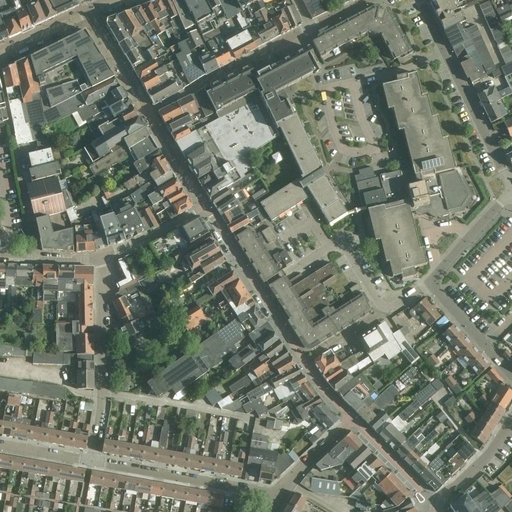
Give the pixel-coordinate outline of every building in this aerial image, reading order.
[(9,0),(3,0),(0,1),(0,15),(0,16),(8,39),(22,32),(9,0)] [(9,0),(22,32),(31,28),(19,0),(9,0)] [(22,0),(34,27),(45,22),(34,0),(22,0)] [(34,0),(45,22),(56,17),(50,7),(47,2),(46,0),(34,0)] [(79,7),(74,0),(61,0),(57,3),(50,7),(56,17),(79,7)] [(169,0),(162,0),(159,1),(164,11),(166,12),(172,22),(169,23),(170,25),(173,29),(175,29),(176,30),(178,29),(173,19),(176,17),(172,8),(173,8),(169,0)] [(181,0),(170,0),(185,30),(196,25),(191,13),(189,15),(181,0)] [(192,0),(181,0),(189,15),(191,13),(196,25),(199,30),(199,29),(202,37),(213,32),(209,24),(216,21),(215,19),(207,23),(205,21),(195,1),(193,2),(192,0)] [(204,0),(192,0),(193,2),(195,1),(205,21),(207,23),(215,19),(213,16),(204,0)] [(216,0),(204,0),(213,16),(215,19),(216,21),(218,25),(227,20),(216,0)] [(234,0),(216,0),(227,20),(236,16),(238,14),(235,9),(238,7),(234,0)] [(248,0),(234,0),(238,7),(235,9),(238,14),(242,13),(242,14),(245,18),(249,16),(252,22),(254,21),(255,20),(253,15),(255,14),(248,0)] [(248,0),(255,14),(258,13),(264,11),(260,1),(259,0),(248,0)] [(270,22),(278,37),(301,25),(290,0),(274,7),(266,10),(264,11),(258,13),(264,25),(270,22)] [(320,0),(303,0),(302,1),(312,20),(327,12),(320,0)] [(430,0),(430,3),(438,20),(452,13),(445,0),(430,0)] [(460,10),(466,7),(463,0),(445,0),(452,13),(460,10)] [(164,11),(159,1),(141,8),(157,38),(165,34),(167,33),(169,36),(172,34),(179,45),(169,51),(172,56),(174,55),(177,60),(176,61),(177,62),(182,71),(181,72),(189,86),(197,81),(185,58),(190,55),(191,55),(189,52),(188,52),(180,38),(176,30),(175,29),(173,29),(170,25),(169,23),(172,22),(166,12),(164,11)] [(481,11),(491,7),(489,2),(479,6),(481,11)] [(507,5),(496,10),(498,16),(501,22),(511,16),(511,15),(508,7),(507,5)] [(484,16),(493,12),(491,7),(481,11),(484,16)] [(155,53),(163,49),(157,38),(141,8),(131,12),(145,39),(151,49),(154,54),(155,53)] [(312,42),(320,58),(368,32),(367,31),(368,31),(374,33),(381,10),(376,8),(312,42)] [(412,53),(411,50),(408,52),(387,12),(381,10),(374,33),(381,35),(380,36),(393,61),(399,58),(402,64),(412,59),(410,55),(412,53)] [(460,10),(452,13),(438,20),(442,28),(453,51),(462,46),(461,44),(466,41),(458,25),(465,22),(464,18),(460,10)] [(117,16),(129,38),(132,44),(136,51),(137,52),(139,56),(146,52),(149,50),(151,49),(145,39),(131,12),(117,16)] [(486,21),(495,17),(493,12),(484,16),(486,21)] [(239,38),(247,54),(255,49),(247,35),(244,30),(250,27),(249,25),(248,23),(242,14),(242,13),(238,14),(236,16),(238,19),(236,20),(242,30),(236,33),(237,34),(236,35),(239,38)] [(255,49),(278,37),(270,22),(264,25),(258,13),(255,14),(253,15),(255,20),(254,21),(252,22),(251,22),(252,24),(249,25),(250,27),(244,30),(247,35),(255,49)] [(0,42),(8,39),(0,16),(0,15),(0,42)] [(107,24),(118,44),(123,41),(129,38),(117,16),(107,20),(106,24),(107,24)] [(488,26),(498,22),(495,17),(486,21),(488,26)] [(490,31),(500,27),(498,22),(488,26),(490,31)] [(469,35),(478,30),(476,26),(466,30),(469,35)] [(492,36),(502,32),(500,27),(490,31),(492,36)] [(217,30),(213,32),(202,37),(218,69),(234,60),(227,46),(226,46),(224,41),(217,30)] [(471,40),(480,35),(478,30),(469,35),(471,40)] [(38,94),(43,113),(80,96),(80,95),(114,78),(85,31),(46,50),(56,72),(47,76),(39,80),(35,81),(36,86),(37,85),(38,88),(37,88),(38,92),(38,94)] [(195,31),(180,38),(188,52),(189,52),(202,46),(195,31)] [(495,41),(504,37),(502,32),(492,36),(495,41)] [(227,46),(234,60),(247,54),(239,38),(236,35),(224,41),(226,46),(227,46)] [(473,45),(483,41),(480,35),(471,40),(473,45)] [(497,46),(506,42),(504,37),(495,41),(497,46)] [(123,41),(118,44),(125,56),(136,51),(132,44),(129,38),(123,41)] [(475,50),(485,45),(483,41),(473,45),(475,50)] [(499,51),(509,47),(506,42),(497,46),(499,51)] [(477,55),(487,50),(485,45),(475,50),(477,55)] [(501,56),(511,52),(509,47),(499,51),(501,56)] [(254,78),(248,81),(254,93),(257,91),(263,105),(276,130),(281,128),(279,124),(296,116),(293,110),(294,110),(289,100),(289,101),(286,96),(282,98),(280,91),(313,73),(314,74),(320,71),(308,48),(281,63),(281,62),(270,68),(270,69),(254,77),(254,78)] [(165,53),(163,49),(155,53),(154,54),(151,49),(149,50),(146,52),(139,56),(137,52),(136,51),(125,56),(134,72),(154,61),(166,55),(165,53)] [(45,72),(47,76),(56,72),(46,50),(39,53),(44,68),(45,72)] [(206,50),(201,52),(204,58),(198,60),(197,61),(205,76),(216,70),(209,55),(208,55),(206,50)] [(489,55),(487,50),(477,55),(480,60),(489,55)] [(169,51),(165,53),(166,55),(154,61),(134,72),(139,80),(158,71),(161,70),(170,65),(177,62),(176,61),(171,64),(168,58),(172,56),(169,51)] [(503,61),(511,57),(511,54),(511,52),(501,56),(503,61)] [(39,80),(47,76),(45,72),(44,68),(39,53),(29,58),(35,81),(39,80)] [(191,55),(190,55),(185,58),(197,81),(205,76),(197,61),(198,60),(195,53),(194,54),(191,55)] [(491,60),(489,55),(480,60),(482,65),(491,60)] [(471,84),(479,80),(478,79),(475,71),(470,60),(469,60),(467,56),(461,60),(463,63),(460,65),(467,79),(469,79),(471,84)] [(506,66),(511,63),(511,57),(503,61),(506,66)] [(36,86),(35,81),(29,58),(15,65),(19,85),(16,86),(17,91),(18,91),(26,123),(27,123),(32,142),(36,141),(39,153),(50,150),(48,139),(40,140),(38,129),(45,127),(45,123),(43,113),(38,94),(38,92),(37,88),(38,88),(37,85),(36,86)] [(494,65),(491,60),(482,65),(484,69),(494,65)] [(177,62),(170,65),(173,70),(176,75),(175,76),(182,90),(189,86),(181,72),(182,71),(177,62)] [(511,63),(506,66),(500,68),(505,78),(511,74),(511,63)] [(16,146),(19,145),(32,142),(27,123),(26,123),(18,91),(17,91),(16,86),(19,85),(15,65),(2,72),(7,95),(14,127),(16,146)] [(139,80),(145,92),(160,84),(157,79),(173,70),(170,65),(161,70),(158,71),(139,80)] [(496,70),(494,65),(484,69),(486,74),(496,70)] [(203,90),(200,92),(205,102),(207,101),(209,100),(219,119),(223,127),(228,124),(225,116),(253,100),(257,108),(263,105),(257,91),(254,93),(248,81),(254,78),(254,77),(254,76),(249,67),(239,72),(239,73),(235,75),(234,75),(224,80),(204,91),(203,90)] [(482,67),(475,71),(478,79),(486,76),(482,67)] [(503,75),(500,69),(491,73),(493,78),(503,75)] [(179,92),(182,90),(175,76),(176,75),(173,70),(157,79),(160,84),(168,98),(179,92)] [(369,211),(370,213),(377,241),(382,240),(387,263),(390,262),(394,277),(400,276),(401,280),(413,278),(411,269),(424,266),(420,250),(417,250),(408,214),(410,213),(419,211),(420,215),(425,213),(424,209),(428,208),(430,216),(435,219),(448,215),(448,213),(461,210),(470,196),(461,177),(463,176),(459,168),(454,169),(455,170),(452,170),(445,139),(440,140),(434,118),(429,119),(424,96),(419,97),(413,74),(407,76),(406,75),(395,78),(396,83),(383,86),(389,110),(394,109),(400,131),(405,130),(414,167),(412,167),(412,170),(410,170),(406,168),(404,172),(400,173),(400,171),(379,177),(379,178),(375,179),(372,168),(358,171),(359,175),(354,177),(363,213),(369,211)] [(43,113),(45,123),(87,107),(110,98),(109,94),(120,89),(114,78),(80,95),(80,96),(43,113)] [(153,106),(168,98),(160,84),(145,92),(153,106)] [(488,90),(477,95),(483,108),(499,100),(493,88),(488,90)] [(72,115),(79,128),(87,125),(90,123),(88,120),(91,118),(90,116),(101,111),(101,110),(106,108),(126,98),(120,89),(109,94),(110,98),(87,107),(45,123),(45,127),(47,127),(72,115)] [(200,92),(190,97),(197,109),(200,107),(206,118),(213,114),(207,101),(205,102),(200,92)] [(197,109),(190,97),(176,104),(184,118),(188,116),(189,118),(198,113),(197,109)] [(90,116),(91,118),(102,112),(105,117),(103,118),(103,119),(94,125),(95,127),(112,118),(117,116),(132,109),(127,99),(126,98),(106,108),(101,110),(101,111),(90,116)] [(491,124),(500,120),(502,119),(501,117),(506,115),(503,109),(498,111),(495,103),(499,101),(499,100),(483,108),(491,124)] [(184,118),(176,104),(158,113),(166,127),(184,118)] [(228,124),(223,127),(227,133),(232,131),(246,157),(279,136),(276,130),(272,122),(264,106),(263,105),(257,108),(228,124)] [(95,127),(94,125),(92,126),(90,123),(87,125),(79,128),(81,131),(88,128),(91,133),(98,129),(102,137),(137,117),(132,109),(117,116),(112,118),(95,127)] [(183,134),(190,130),(195,128),(202,124),(199,117),(191,121),(189,118),(188,116),(184,118),(166,127),(171,136),(181,130),(183,134)] [(302,180),(261,206),(271,222),(278,217),(278,216),(288,210),(289,211),(296,206),(296,205),(301,202),(301,203),(308,198),(303,190),(308,187),(331,223),(347,213),(323,177),(324,176),(320,169),(321,168),(296,116),(279,124),(281,128),(304,176),(300,177),(302,180)] [(110,154),(110,153),(125,145),(123,140),(143,127),(137,117),(102,137),(103,138),(84,149),(93,163),(110,154)] [(511,118),(503,122),(492,127),(495,132),(506,127),(509,133),(498,139),(500,143),(511,138),(511,137),(511,118)] [(197,132),(175,144),(184,159),(211,143),(210,143),(211,142),(227,133),(223,127),(219,119),(197,132)] [(110,153),(116,162),(131,154),(128,149),(149,136),(143,127),(123,140),(125,145),(110,153)] [(171,136),(175,144),(197,132),(195,128),(190,130),(183,134),(181,130),(171,136)] [(211,143),(184,159),(197,180),(210,173),(211,174),(212,175),(227,166),(228,167),(210,178),(213,182),(203,189),(205,192),(209,200),(226,188),(236,182),(240,180),(253,172),(254,172),(255,171),(246,157),(232,131),(227,133),(211,142),(210,143),(211,143)] [(131,156),(135,163),(140,160),(157,149),(155,146),(155,147),(149,136),(128,149),(131,154),(116,162),(103,168),(104,171),(131,156)] [(52,162),(60,158),(59,148),(50,150),(52,162)] [(138,173),(150,166),(153,164),(152,162),(161,156),(157,150),(157,149),(140,160),(135,163),(135,164),(133,165),(138,173)] [(51,162),(52,162),(50,150),(39,153),(28,155),(29,159),(39,155),(41,165),(51,162)] [(92,174),(103,168),(116,162),(110,153),(110,154),(111,155),(89,168),(90,168),(89,169),(92,174)] [(29,159),(31,168),(41,165),(39,155),(29,159)] [(154,172),(166,165),(161,156),(152,162),(153,164),(150,166),(154,172)] [(55,173),(56,177),(60,176),(58,163),(61,163),(60,158),(52,162),(55,173)] [(275,170),(282,166),(278,158),(270,162),(275,170)] [(55,173),(52,162),(51,162),(41,165),(31,168),(32,170),(28,171),(30,176),(39,174),(41,180),(56,177),(55,173)] [(150,166),(138,173),(140,175),(125,185),(128,191),(137,185),(139,189),(152,181),(153,182),(170,171),(166,165),(154,172),(150,166)] [(158,189),(175,178),(170,171),(153,182),(152,181),(139,189),(134,192),(135,193),(131,196),(131,197),(135,204),(147,197),(159,190),(158,189)] [(231,196),(246,187),(258,179),(253,172),(240,180),(226,188),(209,200),(214,207),(231,196)] [(41,180),(39,174),(30,176),(31,182),(41,180)] [(198,182),(203,189),(213,182),(210,178),(209,176),(198,182)] [(26,186),(35,220),(35,219),(35,220),(66,212),(65,209),(63,202),(60,192),(60,190),(57,181),(58,181),(57,178),(26,186)] [(181,189),(176,180),(159,190),(147,197),(149,201),(137,207),(140,213),(148,208),(152,206),(174,194),(174,193),(181,189)] [(220,216),(239,205),(247,200),(241,190),(246,187),(231,196),(214,207),(220,216)] [(252,197),(254,201),(268,193),(265,188),(252,197)] [(65,209),(75,204),(69,189),(60,192),(63,202),(65,209)] [(187,198),(181,189),(174,193),(174,194),(152,206),(156,215),(187,198)] [(118,223),(126,242),(149,230),(146,225),(143,219),(140,221),(134,209),(137,207),(135,204),(131,197),(110,207),(113,215),(118,223)] [(105,198),(101,200),(106,210),(110,208),(105,198)] [(168,214),(171,219),(192,207),(187,198),(156,215),(159,219),(168,214)] [(75,204),(65,209),(66,212),(70,223),(76,220),(78,219),(73,208),(76,206),(75,204)] [(227,227),(245,216),(239,205),(220,216),(221,216),(227,227)] [(148,208),(140,213),(143,219),(146,225),(149,230),(157,226),(153,217),(149,210),(148,208)] [(231,234),(249,224),(247,219),(248,218),(249,219),(255,215),(256,217),(257,216),(261,223),(266,220),(263,215),(259,209),(245,216),(227,227),(231,234)] [(92,237),(96,251),(107,248),(99,220),(98,219),(98,218),(97,218),(94,212),(91,213),(98,232),(92,234),(90,226),(92,237)] [(126,242),(118,223),(113,215),(98,219),(99,220),(107,248),(126,242)] [(39,241),(41,251),(53,252),(56,252),(52,235),(49,217),(35,220),(40,241),(39,241)] [(165,217),(157,220),(161,229),(169,225),(165,217)] [(160,262),(166,258),(208,235),(199,218),(165,236),(169,244),(154,252),(160,262)] [(84,227),(85,252),(96,251),(92,237),(90,226),(84,227)] [(76,253),(85,252),(84,227),(75,227),(75,237),(76,253)] [(263,236),(272,230),(269,227),(261,232),(263,236)] [(234,238),(241,250),(256,240),(249,229),(234,238)] [(52,235),(56,252),(73,253),(73,234),(73,230),(52,235)] [(269,245),(274,241),(277,239),(272,230),(263,236),(269,245)] [(171,267),(179,262),(214,243),(209,234),(208,235),(166,258),(171,267)] [(262,245),(265,243),(259,234),(256,235),(262,245)] [(165,236),(150,245),(154,252),(169,244),(165,236)] [(263,252),(256,240),(241,250),(248,261),(263,252)] [(220,253),(214,243),(179,262),(184,272),(189,270),(191,272),(201,267),(200,265),(220,253)] [(272,256),(274,259),(275,260),(286,253),(285,251),(279,255),(278,253),(272,256)] [(263,252),(248,261),(256,272),(270,263),(263,252)] [(226,262),(220,253),(200,265),(201,267),(204,272),(191,279),(193,284),(202,278),(201,276),(211,270),(212,271),(226,262)] [(286,253),(275,260),(277,264),(282,261),(286,266),(292,262),(286,253)] [(132,274),(128,266),(124,257),(114,262),(122,279),(132,274)] [(277,274),(270,263),(256,272),(263,284),(277,274)] [(311,350),(338,333),(329,319),(327,316),(335,312),(332,308),(331,308),(326,301),(323,303),(319,298),(325,295),(323,292),(326,290),(324,287),(335,280),(334,277),(338,275),(331,263),(326,266),(324,263),(313,270),(315,273),(304,280),(300,274),(289,282),(292,287),(290,289),(282,277),(268,287),(272,294),(270,295),(273,301),(276,299),(279,305),(277,306),(280,312),(283,310),(286,316),(284,318),(304,349),(311,350)] [(17,266),(7,265),(6,290),(8,291),(8,286),(12,286),(12,287),(14,287),(14,277),(16,277),(17,266)] [(33,288),(33,266),(17,266),(16,277),(14,277),(14,287),(12,287),(12,311),(12,314),(16,314),(17,299),(17,288),(33,288)] [(37,310),(41,310),(43,310),(43,302),(43,292),(43,288),(43,267),(33,266),(33,288),(37,288),(37,310)] [(43,302),(57,302),(57,292),(58,292),(59,268),(57,268),(43,267),(43,288),(43,292),(43,302)] [(75,293),(74,268),(59,268),(58,292),(62,292),(75,293)] [(74,268),(75,293),(92,292),(92,286),(92,268),(74,268)] [(140,271),(132,275),(132,274),(122,279),(114,283),(118,293),(128,289),(139,283),(144,280),(140,271)] [(195,302),(198,306),(220,292),(221,293),(238,281),(234,274),(212,286),(209,288),(211,292),(195,302)] [(238,281),(221,293),(226,302),(216,308),(218,311),(246,293),(238,281)] [(124,298),(127,297),(131,295),(130,294),(141,289),(139,283),(128,289),(118,293),(115,295),(118,300),(112,303),(124,327),(124,328),(133,323),(126,309),(129,308),(124,298)] [(358,284),(352,288),(349,289),(353,296),(362,290),(358,284)] [(76,321),(92,321),(92,292),(75,293),(76,321)] [(224,313),(228,311),(231,309),(232,312),(235,310),(235,311),(251,301),(246,293),(218,311),(221,315),(224,313)] [(361,297),(351,304),(360,319),(372,312),(367,305),(369,303),(363,293),(360,295),(361,297)] [(140,297),(146,308),(150,307),(148,304),(150,303),(147,298),(144,294),(140,297)] [(166,299),(155,306),(162,318),(167,315),(170,319),(177,315),(178,314),(171,303),(169,304),(166,299)] [(410,312),(410,315),(416,322),(421,318),(429,327),(440,317),(424,299),(410,312)] [(233,313),(232,316),(234,320),(235,322),(256,308),(251,301),(235,311),(233,313)] [(340,311),(349,326),(360,319),(351,304),(340,311)] [(206,321),(198,306),(186,314),(187,316),(180,320),(188,333),(206,321)] [(249,337),(267,324),(256,308),(235,322),(147,385),(156,398),(160,399),(172,390),(176,395),(237,351),(234,347),(249,337)] [(41,310),(37,310),(33,309),(33,324),(42,324),(42,313),(41,310)] [(340,311),(329,319),(338,333),(349,326),(340,311)] [(145,317),(133,323),(124,328),(124,327),(119,329),(124,340),(128,338),(131,346),(140,342),(137,334),(145,330),(143,325),(156,319),(153,314),(153,313),(145,317)] [(232,316),(231,315),(226,319),(229,324),(234,320),(232,316)] [(440,329),(449,321),(444,316),(435,324),(440,329)] [(77,349),(93,349),(92,321),(76,321),(76,323),(63,323),(63,321),(57,321),(57,323),(56,323),(57,352),(63,352),(77,352),(77,349)] [(253,351),(275,334),(267,324),(249,337),(253,342),(249,346),(253,351)] [(377,328),(358,339),(363,348),(373,362),(385,355),(388,360),(401,352),(412,365),(419,359),(414,352),(412,350),(408,346),(399,332),(393,336),(392,335),(386,325),(383,324),(377,328)] [(442,335),(451,345),(462,336),(453,325),(442,335)] [(406,328),(399,332),(408,346),(409,347),(412,350),(417,347),(406,328)] [(237,375),(248,366),(280,342),(275,334),(253,351),(243,359),(239,353),(227,361),(236,373),(237,375)] [(462,336),(451,345),(460,356),(471,346),(462,336)] [(233,396),(253,384),(292,359),(280,342),(248,366),(253,372),(229,388),(233,396)] [(460,356),(469,366),(480,356),(471,346),(460,356)] [(313,363),(321,375),(339,364),(336,359),(330,350),(314,360),(313,363)] [(430,364),(436,359),(433,355),(429,350),(423,355),(427,360),(430,364)] [(507,351),(502,355),(507,360),(511,356),(507,351)] [(93,373),(93,355),(77,355),(77,369),(70,369),(70,372),(93,373)] [(322,377),(328,385),(346,371),(356,365),(358,364),(353,356),(340,365),(339,364),(321,375),(322,377)] [(478,376),(482,373),(489,367),(480,356),(469,366),(478,376)] [(346,371),(328,385),(335,393),(350,381),(352,379),(349,375),(358,369),(359,370),(371,362),(368,358),(356,366),(356,365),(346,371)] [(263,387),(260,383),(276,372),(280,378),(297,368),(292,359),(253,384),(256,389),(257,391),(263,387)] [(436,359),(430,364),(433,367),(439,363),(436,359)] [(261,400),(280,390),(303,377),(302,376),(297,368),(280,378),(263,387),(257,391),(247,397),(251,403),(252,405),(261,400)] [(428,382),(434,377),(427,368),(421,374),(428,382)] [(484,376),(489,382),(492,380),(496,384),(501,379),(492,369),(484,376)] [(79,390),(94,390),(93,373),(70,372),(70,378),(71,378),(79,378),(79,390)] [(130,374),(118,374),(118,384),(119,384),(119,385),(129,385),(129,384),(131,384),(130,374)] [(350,381),(335,393),(342,399),(356,413),(364,404),(362,402),(373,391),(361,375),(351,382),(350,381)] [(405,395),(418,383),(410,375),(397,387),(405,395)] [(447,385),(453,380),(450,376),(444,381),(447,385)] [(303,377),(280,390),(285,398),(281,400),(283,404),(290,400),(290,398),(296,395),(302,392),(300,389),(308,384),(303,377)] [(444,387),(437,379),(431,384),(438,392),(444,387)] [(454,386),(456,384),(453,380),(447,385),(456,396),(460,393),(454,386)] [(220,384),(204,396),(206,398),(213,407),(217,404),(222,400),(219,396),(225,391),(221,383),(220,384)] [(290,398),(290,400),(296,409),(295,409),(296,410),(318,396),(308,384),(300,389),(302,392),(296,395),(290,398)] [(480,384),(476,390),(483,395),(487,390),(480,384)] [(407,425),(405,422),(414,414),(413,413),(436,393),(429,385),(411,400),(413,402),(391,423),(388,419),(375,432),(387,444),(404,428),(407,425)] [(511,397),(511,393),(501,386),(500,385),(490,401),(503,410),(511,397)] [(368,425),(375,432),(388,419),(380,411),(385,406),(380,401),(375,406),(373,403),(371,405),(365,399),(374,392),(373,391),(362,402),(364,404),(367,408),(376,417),(368,425)] [(3,423),(1,435),(14,437),(21,397),(7,395),(7,400),(15,401),(14,406),(16,406),(14,416),(11,415),(11,418),(4,417),(3,423)] [(484,413),(498,422),(505,411),(503,410),(490,401),(489,402),(487,400),(488,400),(483,395),(479,399),(484,404),(483,406),(487,409),(484,413)] [(221,410),(233,403),(229,396),(222,400),(217,404),(221,410)] [(306,420),(308,418),(306,414),(324,404),(318,396),(296,410),(300,417),(293,422),(293,424),(297,425),(306,420)] [(14,437),(27,440),(29,440),(31,428),(29,428),(30,421),(20,420),(24,398),(21,397),(14,437)] [(453,397),(444,404),(447,409),(456,401),(453,397)] [(37,411),(47,412),(45,424),(48,425),(50,413),(52,402),(39,399),(37,411)] [(267,412),(261,401),(261,400),(252,405),(244,409),(237,413),(247,415),(255,411),(258,417),(266,413),(267,412)] [(30,414),(32,403),(24,401),(22,412),(30,414)] [(244,409),(243,408),(239,401),(234,405),(233,403),(221,410),(224,410),(226,409),(235,413),(237,413),(244,409)] [(92,412),(93,404),(81,402),(79,410),(92,412)] [(318,421),(319,422),(331,411),(324,404),(306,414),(308,418),(306,420),(307,422),(309,422),(310,421),(314,424),(318,421)] [(356,413),(368,425),(376,417),(367,408),(364,404),(356,413)] [(276,419),(290,411),(287,407),(282,410),(279,406),(267,412),(266,413),(272,415),(274,414),(276,419)] [(54,419),(62,420),(63,408),(55,408),(54,419)] [(163,421),(165,410),(158,408),(156,420),(163,421)] [(119,430),(124,431),(127,421),(131,422),(134,412),(124,410),(119,430)] [(196,421),(197,413),(186,411),(185,419),(196,421)] [(339,421),(331,411),(319,422),(323,426),(309,440),(313,445),(327,431),(339,421)] [(477,418),(472,413),(468,416),(473,422),(477,418)] [(497,424),(498,422),(484,413),(483,415),(497,424)] [(490,434),(497,424),(483,415),(476,425),(490,434)] [(473,422),(468,416),(464,419),(470,425),(473,422)] [(439,431),(445,430),(443,420),(437,422),(439,431)] [(275,422),(268,421),(266,428),(281,431),(283,422),(275,421),(275,422)] [(395,452),(406,441),(401,436),(413,424),(411,421),(407,425),(404,428),(387,444),(395,452)] [(88,438),(87,438),(79,436),(80,430),(76,429),(77,424),(70,422),(69,428),(75,430),(75,435),(74,435),(72,448),(85,450),(88,438)] [(483,445),(490,434),(476,425),(469,436),(483,445)] [(29,440),(45,443),(47,430),(34,428),(33,428),(31,428),(29,440)] [(158,451),(155,463),(169,465),(171,455),(171,453),(165,451),(169,429),(162,428),(158,451)] [(395,452),(403,460),(413,449),(419,444),(415,440),(422,433),(419,429),(406,441),(395,452)] [(45,443),(58,445),(61,433),(47,430),(45,443)] [(199,430),(197,440),(204,441),(205,431),(199,430)] [(410,467),(421,457),(418,452),(425,446),(438,435),(434,430),(419,444),(413,449),(403,460),(410,467)] [(119,431),(117,443),(115,455),(129,458),(131,446),(124,444),(126,432),(119,431)] [(216,461),(213,473),(227,475),(229,463),(222,462),(223,456),(220,455),(222,444),(226,444),(228,434),(221,432),(221,434),(216,459),(216,461)] [(72,448),(74,435),(61,433),(58,445),(72,448)] [(216,459),(221,434),(216,433),(215,442),(216,442),(214,454),(212,454),(213,459),(216,459)] [(320,471),(323,471),(341,465),(345,462),(362,446),(350,433),(315,466),(320,471)] [(249,449),(277,453),(278,447),(266,445),(268,437),(252,435),(249,449)] [(244,460),(248,438),(240,437),(237,452),(239,453),(238,459),(244,460)] [(175,453),(175,456),(173,466),(187,468),(189,456),(190,450),(192,438),(189,438),(187,449),(184,449),(183,455),(175,453)] [(115,455),(117,443),(104,441),(102,453),(115,455)] [(410,467),(418,475),(429,464),(426,461),(439,448),(435,444),(421,457),(410,467)] [(418,475),(426,483),(437,472),(450,460),(445,455),(453,447),(450,444),(445,449),(429,464),(418,475)] [(453,456),(450,460),(437,472),(426,483),(435,493),(476,454),(469,446),(467,444),(453,456)] [(144,448),(131,446),(129,458),(142,460),(144,448)] [(353,471),(348,475),(347,476),(350,479),(357,473),(356,471),(365,463),(363,461),(370,454),(362,446),(345,462),(353,471)] [(145,448),(144,448),(142,460),(155,463),(158,451),(145,448)] [(276,459),(277,453),(249,449),(248,459),(255,460),(255,459),(262,461),(261,467),(259,479),(272,482),(273,476),(276,459)] [(290,466),(279,454),(277,453),(276,459),(286,471),(290,466)] [(290,466),(294,462),(288,455),(279,454),(290,466)] [(356,471),(357,473),(366,482),(371,478),(371,477),(382,467),(370,454),(363,461),(365,463),(356,471)] [(1,456),(0,459),(0,468),(10,471),(13,459),(1,456)] [(189,456),(187,468),(200,471),(202,458),(189,456)] [(229,463),(227,475),(240,478),(242,468),(243,465),(234,464),(235,458),(231,457),(229,463)] [(202,458),(200,471),(213,473),(216,461),(202,458)] [(13,459),(10,471),(22,473),(25,461),(13,459)] [(286,471),(276,459),(273,476),(278,478),(286,471)] [(25,461),(22,473),(29,474),(28,480),(34,481),(35,475),(34,475),(37,463),(25,461)] [(37,463),(34,475),(35,475),(46,477),(49,465),(37,463)] [(49,465),(46,477),(52,478),(52,482),(58,484),(59,479),(58,479),(61,467),(49,465)] [(70,481),(73,469),(61,467),(58,479),(59,479),(70,481)] [(374,484),(377,486),(389,474),(382,467),(371,477),(371,478),(376,482),(374,484)] [(83,484),(83,481),(85,471),(73,469),(70,481),(83,484)] [(101,487),(103,475),(91,472),(89,485),(101,487)] [(359,489),(366,482),(357,473),(350,479),(359,489)] [(390,500),(402,488),(389,474),(377,486),(388,498),(390,500)] [(103,475),(101,487),(113,489),(115,477),(103,475)] [(115,477),(113,489),(125,491),(127,479),(115,477)] [(299,485),(300,485),(310,491),(311,479),(304,478),(299,485)] [(127,479),(125,491),(137,493),(139,481),(127,479)] [(321,494),(323,481),(311,479),(310,491),(313,493),(321,494)] [(137,493),(149,496),(152,483),(139,481),(137,493)] [(328,495),(330,482),(323,481),(321,494),(328,495)] [(340,497),(337,483),(330,482),(328,495),(340,497)] [(152,483),(149,496),(149,499),(148,501),(161,504),(162,498),(164,485),(152,483)] [(162,498),(173,500),(176,488),(164,485),(162,498)] [(510,501),(499,488),(498,487),(498,488),(499,489),(490,495),(502,508),(504,507),(510,501)] [(173,500),(185,502),(188,490),(176,488),(173,500)] [(396,508),(407,498),(409,496),(402,488),(390,500),(388,498),(382,503),(388,510),(396,508)] [(197,504),(200,492),(188,490),(185,502),(197,504)] [(356,491),(349,498),(357,500),(361,496),(356,491)] [(204,510),(209,511),(212,494),(200,492),(197,504),(203,505),(203,509),(204,510)] [(299,510),(301,508),(306,500),(296,493),(289,504),(299,510)] [(226,511),(227,508),(221,507),(223,496),(212,494),(209,511),(208,511),(226,511)] [(497,511),(502,508),(490,495),(489,494),(473,505),(466,496),(450,507),(453,511),(497,511)] [(408,511),(413,509),(413,507),(415,505),(412,500),(409,500),(407,498),(396,508),(388,510),(382,511),(381,511),(408,511)] [(367,503),(366,503),(358,500),(356,507),(365,509),(367,503)]
